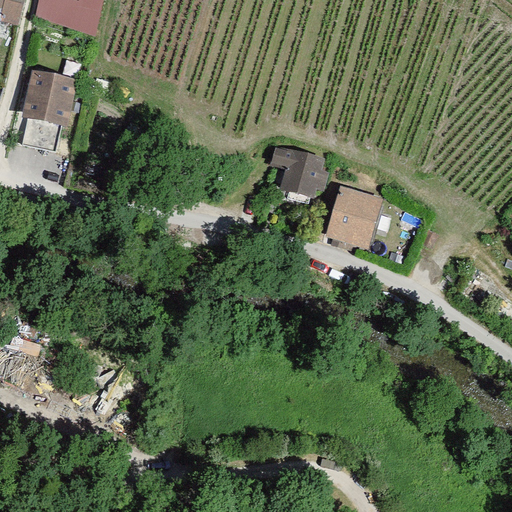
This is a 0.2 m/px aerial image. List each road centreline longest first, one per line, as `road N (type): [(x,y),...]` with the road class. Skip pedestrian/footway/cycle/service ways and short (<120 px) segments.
road 1 (residential): [(511,354),(314,254),(0,180)]
road 2 (track): [(369,511),(323,466),(99,487),(0,479)]
